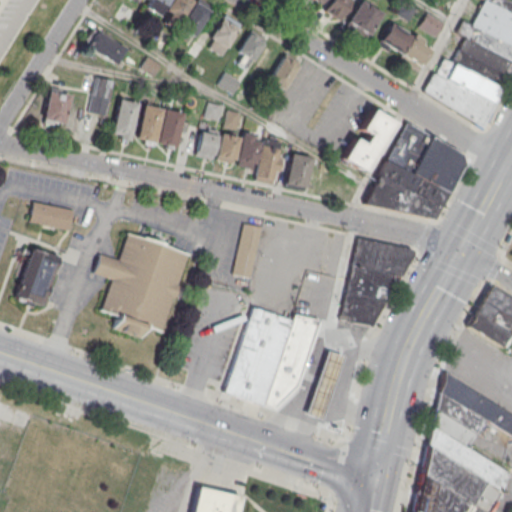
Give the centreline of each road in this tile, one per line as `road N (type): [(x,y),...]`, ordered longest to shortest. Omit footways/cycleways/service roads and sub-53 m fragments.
road 1 (residential): [(461,250),(0,143)]
road 2 (secondary): [(511,151),(413,331),(370,480)]
road 3 (residential): [(505,165),(240,0)]
road 4 (secondary): [(229,432),(0,353)]
road 5 (secondary): [(370,480),(229,432)]
road 6 (residential): [(76,0),(0,121)]
